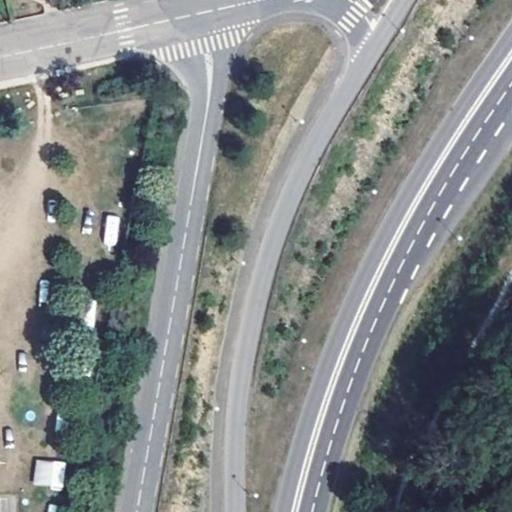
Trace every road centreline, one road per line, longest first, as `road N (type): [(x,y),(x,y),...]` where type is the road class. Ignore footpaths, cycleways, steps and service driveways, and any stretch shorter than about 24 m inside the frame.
road 1 (primary): [(511,35),(430,155),(373,258),(327,362),(284,511)]
road 2 (unclassified): [(200,12),(206,106),(136,511)]
road 3 (primary): [(364,60),(289,195),(254,302),(237,395),(234,511)]
road 4 (primary): [(311,511),(359,355),(436,194)]
road 5 (residential): [(0,56),(200,12)]
road 6 (primary): [(436,194),(511,81)]
